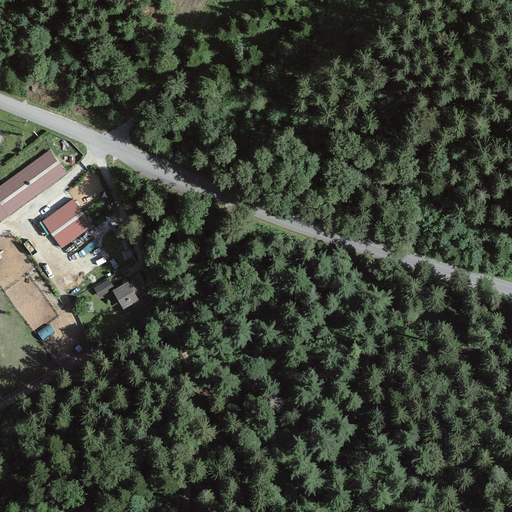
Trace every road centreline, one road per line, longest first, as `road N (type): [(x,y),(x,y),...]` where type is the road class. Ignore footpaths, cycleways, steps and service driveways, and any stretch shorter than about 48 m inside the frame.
road 1 (tertiary): [(511,291),(415,267),(0,103)]
road 2 (track): [(183,511),(181,346),(99,142)]
road 3 (track): [(123,210),(93,240),(95,254),(64,273),(18,214)]
road 4 (track): [(0,227),(101,152)]
